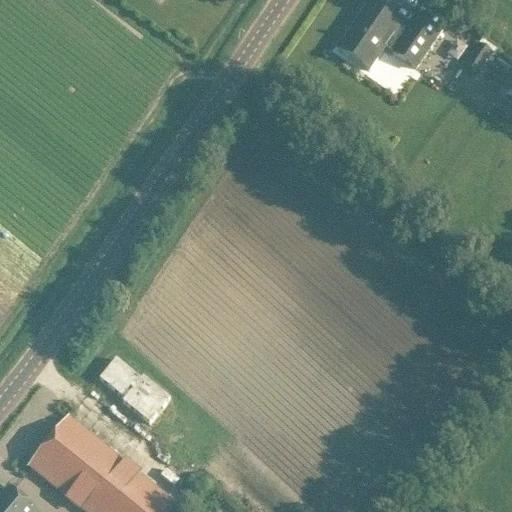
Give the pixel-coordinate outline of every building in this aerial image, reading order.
[(337,51),(354,63),(369,73),(384,50),(414,71),(446,25),(440,21),(424,9),(408,32),(400,26),(401,26),(369,4),(337,51)] [(462,69),(478,79),(493,55),(477,45),(462,69)] [(511,74),(497,97),(511,107),(511,74)] [(107,382),(90,404),(114,423),(112,425),(140,448),(162,422),(133,399),(131,401),(107,382)] [(67,421),(29,468),(68,499),(67,500),(69,502),(70,501),(80,509),(79,510),(81,511),(82,511),(83,511),(174,511),(176,509),(138,478),(138,477),(136,475),(135,476),(126,468),(127,467),(124,465),(123,466),(67,421)] [(8,492),(0,501),(0,511),(32,511),(24,505),(8,492)]
